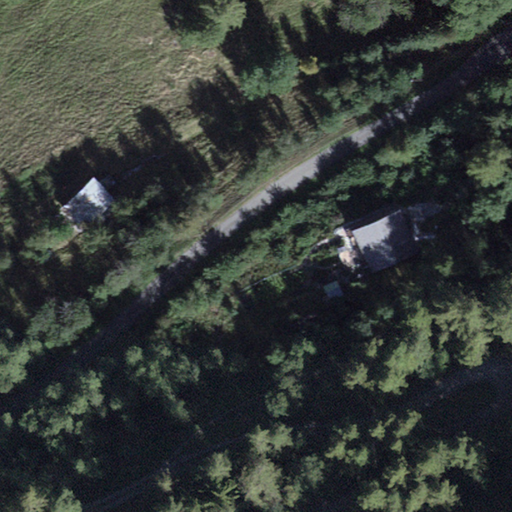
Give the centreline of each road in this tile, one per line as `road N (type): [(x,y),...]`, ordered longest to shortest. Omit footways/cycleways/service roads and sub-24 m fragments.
road 1 (unclassified): [(511,45),(284,182),(181,263),(95,346),(0,416)]
road 2 (track): [(123,161),(303,75),(442,38),(488,35),(509,47)]
road 3 (track): [(511,405),(463,449),(342,511)]
road 4 (track): [(338,435),(466,380),(501,375),(511,387)]
road 5 (track): [(227,458),(55,511)]
